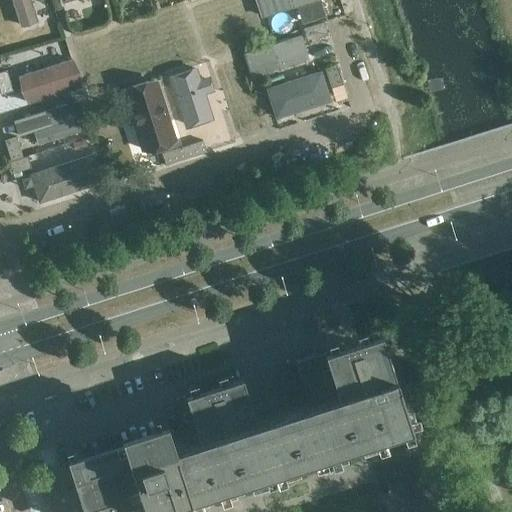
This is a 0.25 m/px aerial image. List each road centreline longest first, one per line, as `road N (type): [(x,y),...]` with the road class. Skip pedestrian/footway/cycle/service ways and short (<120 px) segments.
road 1 (secondary): [(0,360),(511,195)]
road 2 (secondary): [(511,166),(0,326)]
road 3 (residential): [(0,235),(359,119),(365,101),(346,45)]
road 4 (residential): [(0,449),(166,396)]
